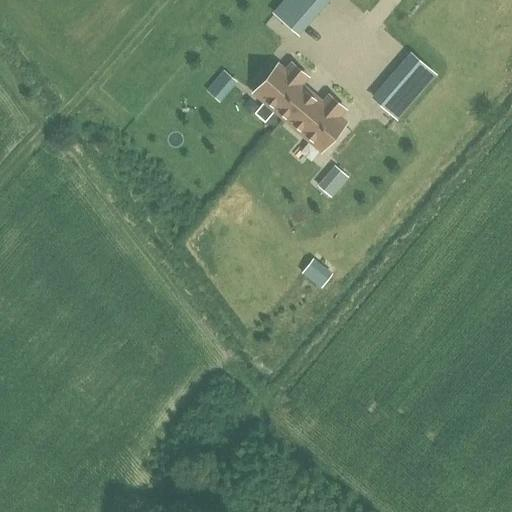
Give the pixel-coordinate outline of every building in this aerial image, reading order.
[(286,0),(284,2),(306,20),(323,0),(286,0)] [(406,107),(434,74),(413,56),(385,88),(406,107)] [(300,83),(306,76),(292,64),(285,71),(278,65),(254,92),(283,117),(307,90),(300,83)] [(225,72),(207,91),(217,100),(234,81),(225,72)] [(323,103),(307,90),(283,117),(321,149),(344,122),(337,116),(343,108),(329,96),(323,103)] [(329,197),(346,176),(337,168),(320,189),(329,197)] [(301,272),(321,287),(328,277),(309,262),(301,272)]
